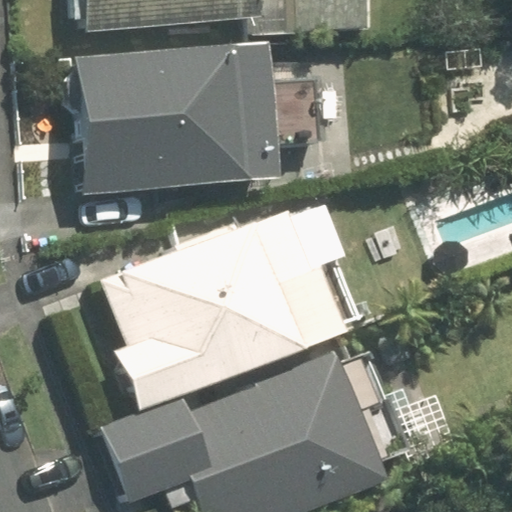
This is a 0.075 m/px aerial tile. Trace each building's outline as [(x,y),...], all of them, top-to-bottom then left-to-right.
[(262,0),(65,0),(67,36),(264,23),(262,0)] [(361,0),(269,0),(268,45),(360,48),(361,0)] [(262,54),(60,60),(64,196),(267,189),(262,54)] [(126,413),(323,334),(273,211),(88,285),(112,345),(101,349),(126,413)] [(352,355),(172,421),(166,405),(99,429),(126,502),(175,484),(184,511),(311,511),(372,490),(363,466),(389,456),(352,355)]
